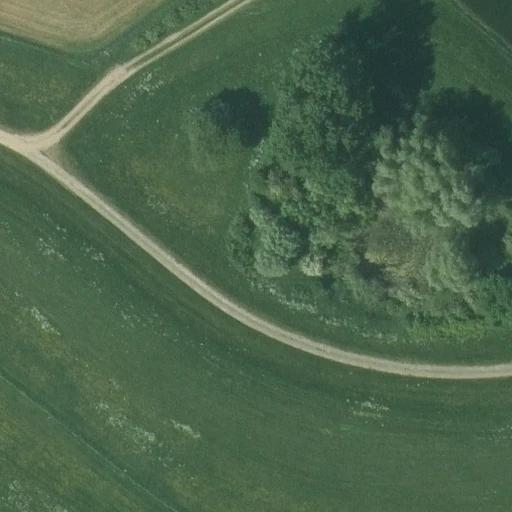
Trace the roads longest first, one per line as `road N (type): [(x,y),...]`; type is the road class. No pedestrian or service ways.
road 1 (track): [(0,140),(27,151),(250,324),(383,367),(511,370)]
road 2 (track): [(27,151),(232,0)]
